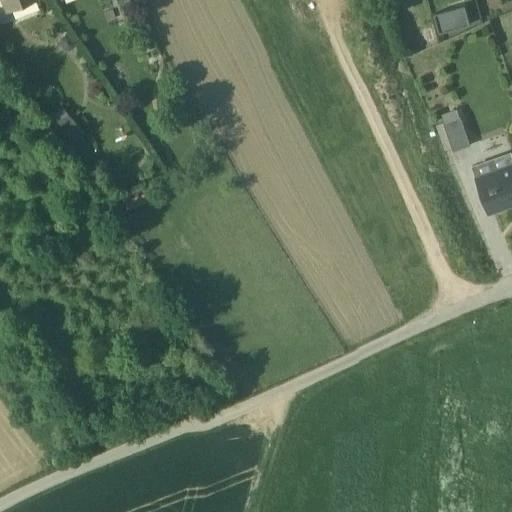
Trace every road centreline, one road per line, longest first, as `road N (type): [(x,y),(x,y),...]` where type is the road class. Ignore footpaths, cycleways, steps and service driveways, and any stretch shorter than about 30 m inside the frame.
road 1 (unclassified): [(0,508),(495,292)]
road 2 (track): [(283,383),(253,511)]
